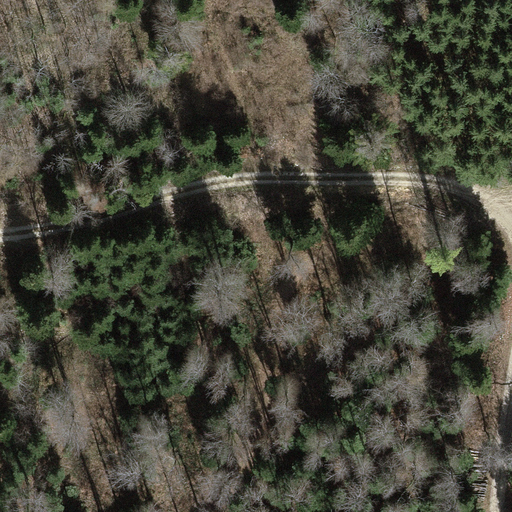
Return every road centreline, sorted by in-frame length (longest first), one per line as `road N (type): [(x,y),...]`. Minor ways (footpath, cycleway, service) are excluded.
road 1 (track): [(0,234),(260,175),(450,183),(511,214)]
road 2 (track): [(511,365),(489,511)]
